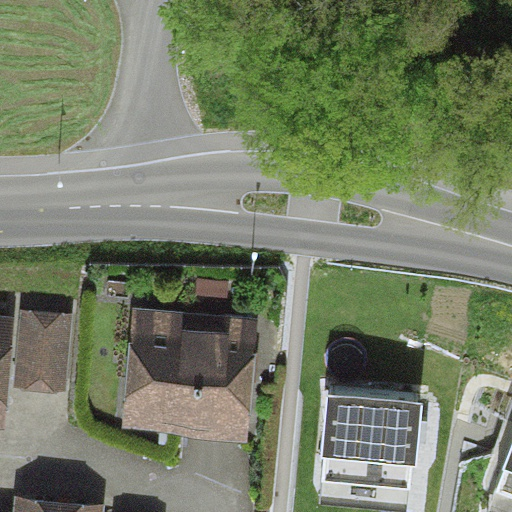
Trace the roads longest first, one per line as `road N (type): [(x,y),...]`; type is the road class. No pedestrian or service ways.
road 1 (secondary): [(511,246),(308,205),(138,199)]
road 2 (residential): [(159,0),(138,199)]
road 3 (secondary): [(138,199),(0,204)]
